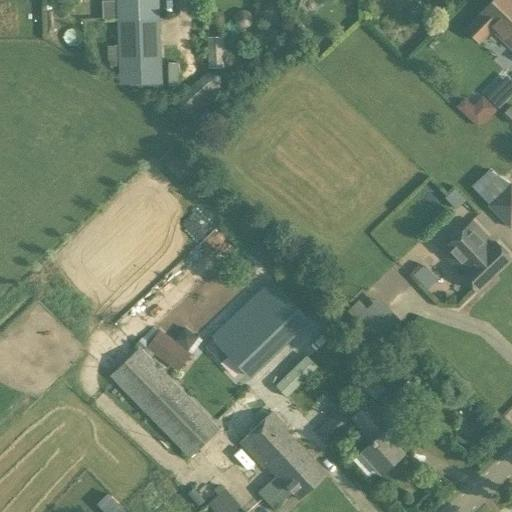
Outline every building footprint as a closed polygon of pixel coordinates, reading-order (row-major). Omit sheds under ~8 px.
[(158,0),(114,0),(115,1),(101,1),(102,21),(116,20),(116,46),(107,46),(107,62),(117,62),(118,84),(161,83),(158,0)] [(511,49),(511,0),(493,0),(477,16),(511,49)] [(209,68),(225,68),(224,35),(208,36),(209,68)] [(511,50),(505,45),(496,56),(507,64),(511,58),(511,50)] [(190,119),(223,90),(206,71),(173,101),(190,119)] [(484,94),(473,104),(467,97),(458,106),(479,129),(499,110),(484,94)] [(511,183),(509,185),(498,175),(479,194),(488,204),(510,227),(511,224),(511,183)] [(460,274),(475,290),(510,257),(496,241),(494,243),(472,219),(440,249),(462,273),(460,274)] [(425,264),(414,274),(427,289),(438,280),(425,264)] [(256,267),(246,277),(256,287),(266,277),(256,267)] [(226,354),(249,377),(307,320),(270,282),(241,311),(228,298),(200,325),(212,337),(204,346),(219,362),(226,354)] [(145,348),(170,366),(183,347),(159,329),(145,348)] [(188,459),(220,429),(139,346),(109,376),(188,459)] [(373,441),(360,453),(380,474),(403,453),(392,441),(401,433),(371,400),(351,418),(373,441)] [(328,446),(351,425),(339,411),(316,432),(328,446)] [(267,465),(276,474),(257,492),(273,509),(292,492),(299,499),(325,474),(286,432),(289,429),(273,412),(239,444),(263,469),(267,465)] [(196,511),(195,511),(232,511),(239,506),(224,488),(196,511)]
